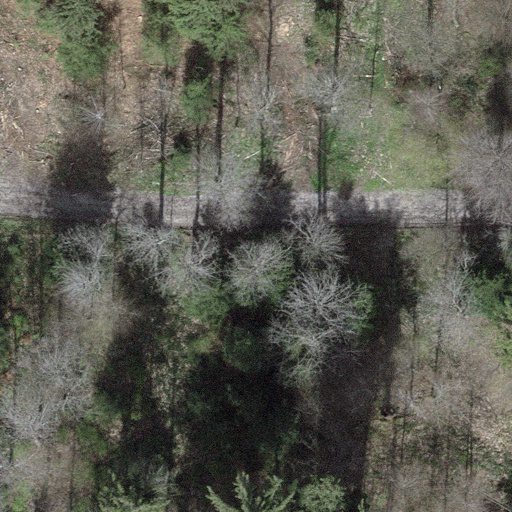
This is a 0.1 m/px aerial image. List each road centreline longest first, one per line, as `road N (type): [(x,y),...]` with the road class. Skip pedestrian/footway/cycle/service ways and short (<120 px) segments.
road 1 (track): [(0,205),(117,212),(511,202)]
road 2 (track): [(370,0),(384,100),(375,204)]
